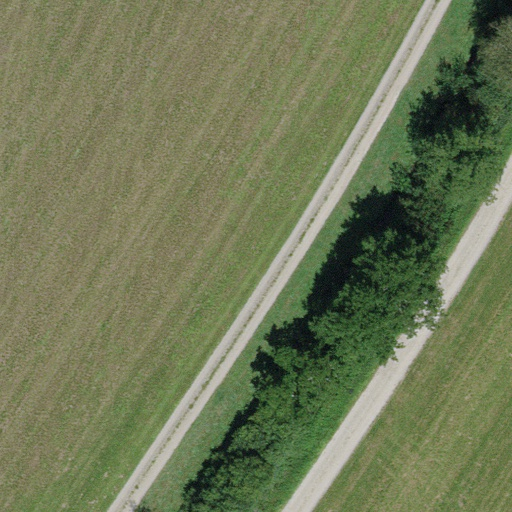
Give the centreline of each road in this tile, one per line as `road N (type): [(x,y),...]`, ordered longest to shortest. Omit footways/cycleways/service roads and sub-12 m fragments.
road 1 (track): [(448,0),(278,297),(131,511)]
road 2 (track): [(302,511),(511,181)]
